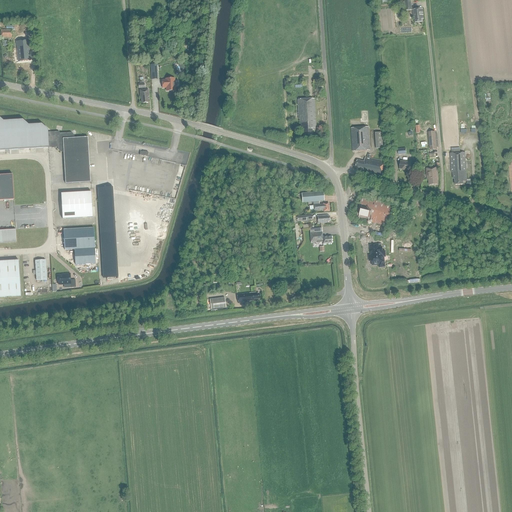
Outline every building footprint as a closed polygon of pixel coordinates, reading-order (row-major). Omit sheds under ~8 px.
[(404,0),(405,10),(412,10),(413,17),(415,17),(415,23),(422,22),(421,19),(423,19),(423,9),(416,9),(416,7),(411,7),(411,5),(410,0),(404,0)] [(1,38),(11,38),(11,29),(0,30),(1,38)] [(28,41),(17,42),(19,62),(30,61),(28,41)] [(174,79),(166,79),(166,81),(162,81),(163,88),(166,88),(166,91),(175,91),(174,79)] [(140,97),(141,97),(141,103),(148,103),(147,95),(148,95),(148,90),(139,91),(140,97)] [(316,126),(314,99),(297,99),(298,119),(299,119),(300,124),(301,124),(301,131),(303,131),(303,137),(312,137),(312,130),(315,130),(315,126),(316,126)] [(22,120),(3,121),(0,118),(0,151),(5,151),(30,149),(49,148),(48,132),(48,130),(41,124),(28,125),(22,120)] [(370,151),(368,127),(351,128),(353,152),(370,151)] [(60,134),(58,132),(57,132),(48,132),(49,148),(51,148),(56,148),(56,147),(58,147),(58,149),(61,152),(63,152),(65,184),(90,182),(88,137),(74,138),(73,136),(71,133),(60,134)] [(434,132),(428,132),(429,150),(436,150),(434,132)] [(374,133),(376,149),(384,149),(383,135),(383,133),(374,133)] [(467,163),(465,163),(465,152),(450,153),(451,172),(453,172),(453,179),(455,179),(455,185),(463,185),(463,182),(466,182),(466,167),(467,167),(467,163)] [(357,160),(356,167),(363,169),(363,170),(382,176),(385,162),(369,158),(370,155),(368,154),(367,158),(365,157),(364,162),(357,160)] [(410,170),(411,162),(400,161),(399,169),(410,170)] [(437,179),(436,168),(426,169),(427,179),(428,178),(429,185),(437,184),(436,179),(437,179)] [(0,200),(14,200),(12,175),(0,175),(0,200)] [(112,187),(97,188),(98,198),(113,197),(112,187)] [(61,194),(62,219),(92,217),(91,192),(61,194)] [(324,202),(323,192),(302,193),(302,203),(324,202)] [(389,227),(394,203),(362,195),(356,219),(389,227)] [(113,197),(98,198),(103,278),(118,277),(113,197)] [(313,205),(313,206),(309,206),(310,211),(322,210),(322,211),(324,211),(324,212),(329,211),(328,204),(313,205)] [(63,230),(65,250),(95,248),(93,228),(63,230)] [(310,229),(310,238),(311,241),(311,243),(322,242),(323,244),(332,244),(331,236),(322,237),(321,228),(310,229)] [(16,230),(0,231),(0,243),(16,242),(16,230)] [(385,257),(384,252),(382,252),(382,250),(381,247),(378,247),(378,245),(370,246),(371,256),(369,256),(369,261),(372,261),(372,265),(379,265),(379,267),(384,267),(383,257),(385,257)] [(45,260),(35,261),(37,281),(47,280),(45,260)] [(19,261),(0,261),(0,297),(21,296),(19,261)] [(70,280),(70,274),(65,274),(65,275),(58,276),(58,285),(70,284),(71,288),(76,287),(75,280),(70,280)] [(259,299),(259,293),(256,294),(256,292),(249,293),(237,295),(238,304),(249,302),(250,302),(254,301),(254,300),(259,299)] [(224,297),(210,299),(211,309),(226,307),(224,297)]
